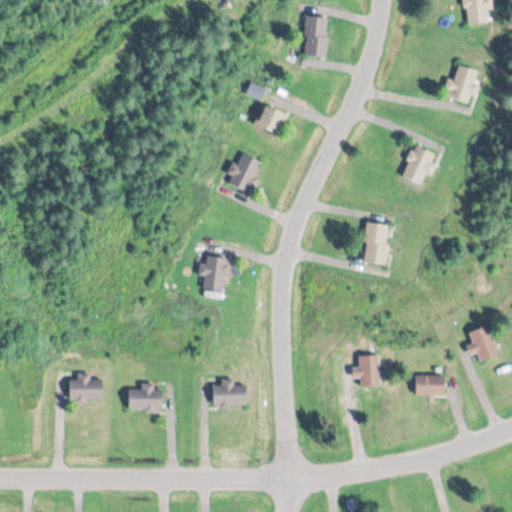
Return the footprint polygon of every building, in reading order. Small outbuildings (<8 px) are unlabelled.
[(464,0),(465,23),(490,23),(489,0),(464,0)] [(328,57),(328,17),(317,17),(317,57),(328,57)] [(443,93),(468,103),(480,72),(460,65),(453,80),(449,78),(443,93)] [(434,154),(414,146),(402,177),(423,185),(434,154)] [(259,158),(233,157),(231,190),(257,191),(259,158)] [(391,225),(368,222),(363,262),(386,265),(391,225)] [(226,258),(201,258),(201,289),(226,289),(226,258)] [(470,332),(473,343),(467,345),(471,355),(479,353),(481,361),(499,355),(490,325),(470,332)] [(361,378),(361,387),(381,387),(381,355),(360,355),(360,367),(353,367),(353,378),(361,378)] [(446,375),(416,375),(416,396),(446,396),(446,375)] [(70,376),(70,401),(103,401),(103,380),(91,380),(91,376),(70,376)] [(213,405),(247,405),(247,385),(235,385),(235,381),(213,381),(213,405)] [(129,387),(129,411),(163,411),(163,387),(129,387)]
